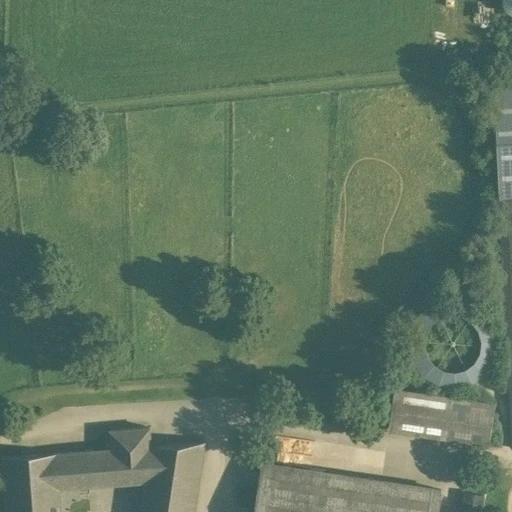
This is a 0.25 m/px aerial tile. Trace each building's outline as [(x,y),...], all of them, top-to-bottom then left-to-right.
[(511,0),(503,0),(504,11),(511,10),(511,0)] [(511,90),(493,91),(498,200),(510,455),(511,454),(511,90)] [(485,369),(491,358),(494,345),(493,333),(488,321),(479,311),(468,305),(455,302),(442,303),(430,308),(421,317),(414,328),(411,341),(413,353),(418,365),(426,375),(437,382),(450,384),(463,383),(475,378),(485,369)] [(494,404),(395,390),(389,430),(488,444),(494,404)] [(191,511),(202,441),(153,447),(152,431),(105,432),(105,454),(2,456),(3,511),(191,511)] [(439,511),(443,494),(260,463),(251,511),(439,511)] [(460,511),(484,511),(488,495),(466,490),(460,511)]
